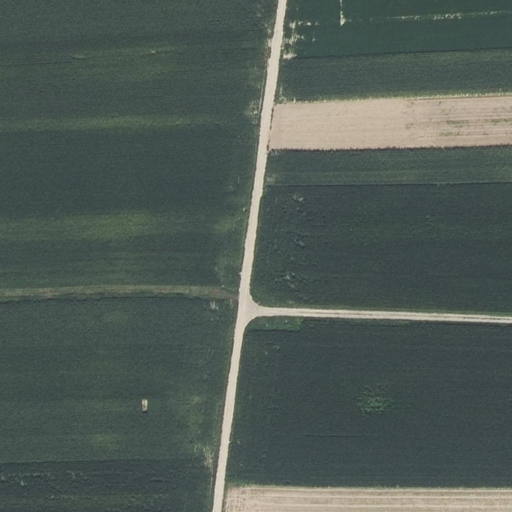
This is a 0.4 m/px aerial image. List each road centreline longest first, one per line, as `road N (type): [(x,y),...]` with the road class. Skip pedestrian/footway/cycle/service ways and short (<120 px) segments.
road 1 (track): [(217,511),(285,0)]
road 2 (track): [(242,311),(511,317)]
road 3 (track): [(244,297),(0,297)]
